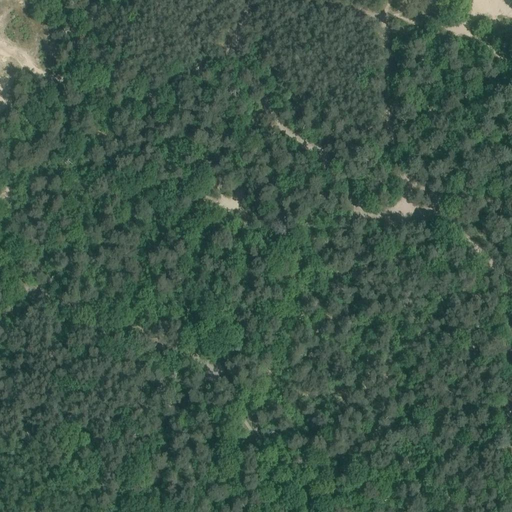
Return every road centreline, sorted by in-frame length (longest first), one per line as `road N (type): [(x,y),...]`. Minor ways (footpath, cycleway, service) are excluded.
road 1 (track): [(215,369),(13,282)]
road 2 (track): [(315,511),(215,369)]
road 3 (track): [(241,0),(240,70),(276,122),(304,144)]
road 4 (track): [(429,0),(382,19),(311,0)]
